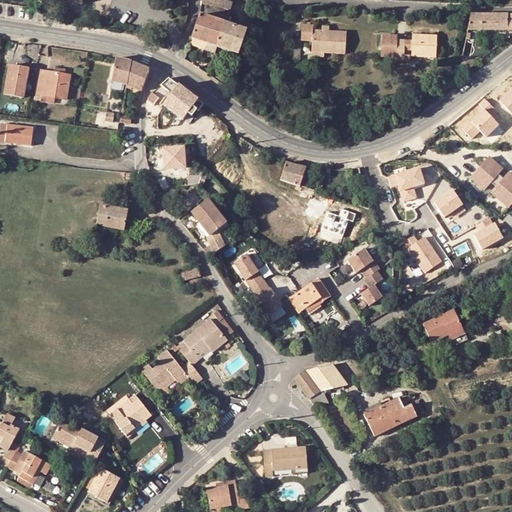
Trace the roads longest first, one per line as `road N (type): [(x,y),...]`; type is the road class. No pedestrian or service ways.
road 1 (unclassified): [(163,62),(140,112),(146,180),(275,364)]
road 2 (residential): [(275,364),(364,337),(511,251)]
road 3 (secondary): [(511,58),(387,141),(318,151)]
road 4 (secondary): [(163,62),(266,133),(318,151)]
road 5 (secondary): [(0,26),(99,41),(163,62)]
road 6 (residential): [(511,7),(349,0)]
road 7 (unclassified): [(246,420),(145,511)]
road 8 (residential): [(304,415),(378,511)]
